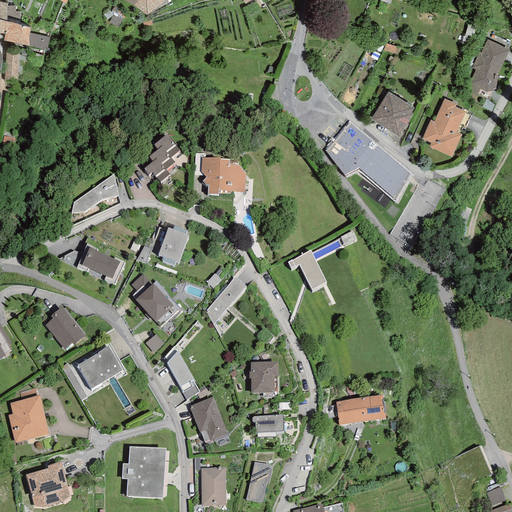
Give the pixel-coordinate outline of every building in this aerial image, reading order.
[(122,0),(134,6),(147,16),(166,1),(166,0),(122,0)] [(2,20),(0,20),(0,33),(2,34),(5,34),(3,41),(46,51),(50,38),(29,33),(30,28),(10,22),(10,23),(7,22),(2,20)] [(498,75),(508,50),(487,40),(481,53),(479,52),(472,68),(476,69),(466,91),(477,96),(480,89),(486,92),(495,90),(498,75)] [(19,51),(6,50),(4,81),(17,82),(19,51)] [(371,119),(399,137),(413,114),(411,113),(414,108),(388,91),(371,119)] [(429,147),(451,157),(462,134),(456,132),(465,112),(455,107),(456,104),(444,99),(434,122),(430,120),(422,139),(430,143),(429,147)] [(349,123),(325,150),(344,175),(358,168),(394,201),(411,175),(349,123)] [(152,172),(160,182),(170,174),(166,169),(174,162),(170,158),(180,150),(167,134),(153,144),(157,149),(148,156),(152,161),(144,168),(148,175),(152,172)] [(208,185),(208,194),(218,195),(218,193),(230,193),(230,191),(244,193),(245,174),(238,165),(229,164),(229,160),(220,159),(220,157),(202,158),(201,172),(206,177),(202,181),(206,185),(208,185)] [(101,200),(118,195),(113,175),(74,202),(71,213),(84,212),(101,200)] [(178,262),(188,235),(186,235),(188,230),(174,225),(172,229),(168,227),(158,254),(164,256),(162,261),(174,266),(176,261),(178,262)] [(352,231),(340,237),(344,245),(356,239),(352,231)] [(89,269),(96,272),(104,255),(96,251),(97,249),(87,244),(77,267),(87,272),(89,269)] [(151,249),(144,247),(137,259),(145,263),(151,249)] [(299,265),(311,290),(326,282),(310,251),(292,260),(292,259),(287,262),(290,268),(294,266),(295,267),(299,265)] [(104,255),(96,272),(105,276),(104,280),(114,284),(124,262),(114,257),(113,259),(104,255)] [(143,274),(131,285),(137,291),(131,296),(155,322),(156,322),(160,326),(178,310),(180,313),(182,310),(157,282),(153,285),(153,284),(152,285),(143,274)] [(221,280),(214,274),(207,282),(213,288),(221,280)] [(206,311),(213,325),(245,286),(235,277),(206,311)] [(52,318),(45,325),(64,350),(72,343),(73,345),(85,336),(62,307),(50,316),(52,318)] [(0,358),(5,355),(11,351),(9,346),(12,344),(0,324),(0,358)] [(164,344),(156,334),(145,343),(153,353),(164,344)] [(122,371),(108,346),(76,366),(91,389),(122,371)] [(177,351),(166,363),(186,400),(199,391),(193,380),(177,351)] [(250,379),(251,393),(262,393),(262,397),(277,397),(277,377),(278,377),(277,362),(250,362),(250,372),(249,372),(249,379),(250,379)] [(87,397),(67,364),(61,367),(81,401),(87,397)] [(8,415),(15,443),(49,434),(39,395),(37,396),(35,389),(19,392),(21,400),(10,403),(12,414),(8,415)] [(382,395),(335,402),(339,425),(385,419),(382,395)] [(201,433),(204,442),(210,440),(210,441),(214,440),(215,442),(230,436),(227,430),(226,430),(213,396),(189,406),(199,433),(201,433)] [(255,433),(283,431),(283,415),(255,416),(254,417),(253,417),(252,419),(252,420),(252,421),(253,422),(255,422),(255,433)] [(162,498),(166,448),(129,447),(128,464),(123,464),(122,479),(127,479),(126,496),(162,498)] [(48,468),(25,475),(34,507),(44,508),(62,502),(70,497),(61,462),(47,466),(48,468)] [(270,465),(254,462),(246,499),(259,502),(259,501),(262,501),(266,483),(269,483),(272,468),(270,468),(270,465)] [(225,467),(201,468),(201,506),(226,505),(225,467)] [(500,488),(486,493),(491,506),(505,501),(500,488)]
